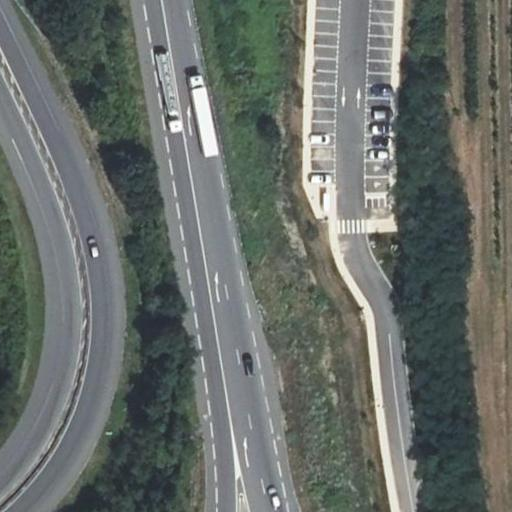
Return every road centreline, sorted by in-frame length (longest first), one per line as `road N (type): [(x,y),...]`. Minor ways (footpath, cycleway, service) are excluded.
road 1 (motorway): [(18,511),(81,420),(98,358),(99,298),(81,208),(0,27)]
road 2 (motorway): [(0,93),(63,244),(71,314),(53,406),(0,486)]
road 3 (primary): [(230,413),(163,0)]
